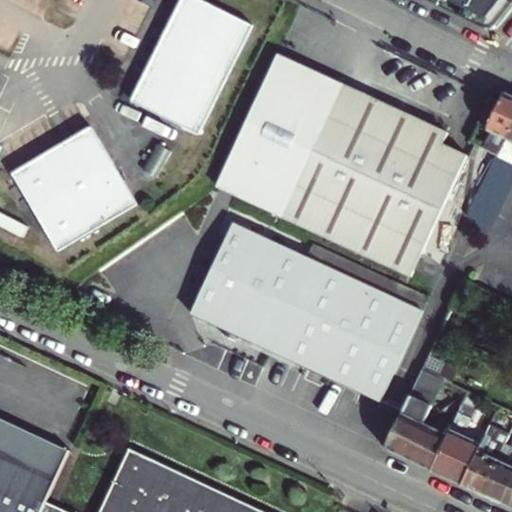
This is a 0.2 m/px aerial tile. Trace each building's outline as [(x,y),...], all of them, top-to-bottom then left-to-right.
[(254,24),(203,0),(183,0),(134,103),(201,135),(254,24)] [(430,0),(487,28),(509,0),(430,0)] [(409,275),(464,155),(440,144),(446,131),(278,53),(216,186),(409,275)] [(496,158),(511,124),(511,96),(503,93),(499,102),(490,97),(467,144),(493,157),(496,158)] [(511,124),(496,158),(511,166),(511,124)] [(140,202),(95,126),(15,173),(60,250),(140,202)] [(493,157),(471,205),(465,219),(488,229),(511,178),(511,166),(496,158),(493,157)] [(380,401),(422,311),(313,260),(232,223),(190,314),(380,401)] [(452,308),(511,336),(511,305),(464,282),(452,308)] [(423,370),(385,448),(430,469),(447,433),(423,422),(443,379),(423,370)] [(461,404),(468,390),(457,385),(446,408),(457,413),(461,404)] [(461,484),(482,441),(464,433),(474,410),(461,404),(457,413),(454,419),(450,426),(447,433),(430,469),(461,484)] [(0,454),(54,480),(69,448),(0,415),(0,454)] [(450,426),(454,419),(448,416),(444,424),(450,426)] [(482,493),(506,442),(486,433),(482,441),(461,484),(482,493)] [(502,502),(511,480),(511,444),(506,442),(482,493),(502,502)] [(94,511),(69,511),(44,500),(54,480),(0,454),(0,511),(257,511),(125,449),(94,511)] [(511,507),(511,480),(502,502),(511,507)]
